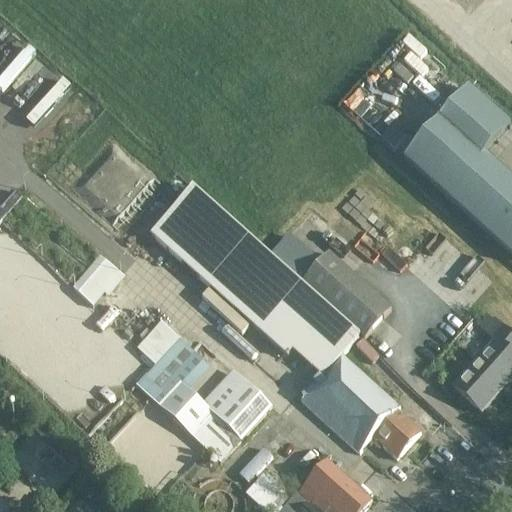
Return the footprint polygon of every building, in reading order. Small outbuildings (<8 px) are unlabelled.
[(511,182),(485,158),(511,130),(469,91),(404,163),(511,260),(511,182)] [(394,123),(384,138),(398,148),(408,133),(394,123)] [(113,227),(154,180),(112,143),(71,189),(113,227)] [(400,411),(342,359),(359,340),(364,343),(392,312),(329,256),(313,274),(305,267),(308,263),(286,244),(288,243),(280,237),(264,256),(191,192),(150,238),(288,360),(312,332),(331,348),(318,364),(328,374),(301,403),(360,456),(373,441),(397,462),(421,435),(397,414),(400,411)] [(9,234),(3,239),(35,272),(41,266),(9,234)] [(100,260),(83,280),(98,291),(106,281),(115,288),(122,278),(100,260)] [(511,338),(494,322),(483,333),(496,344),(453,391),(479,415),(511,378),(511,338)] [(191,396),(211,372),(219,363),(185,333),(138,390),(221,467),(272,411),(235,377),(232,375),(202,408),(191,396)] [(317,499),(331,511),(365,511),(372,505),(339,475),(317,499)] [(264,476),(248,494),(267,511),(276,511),(289,498),(264,476)]
